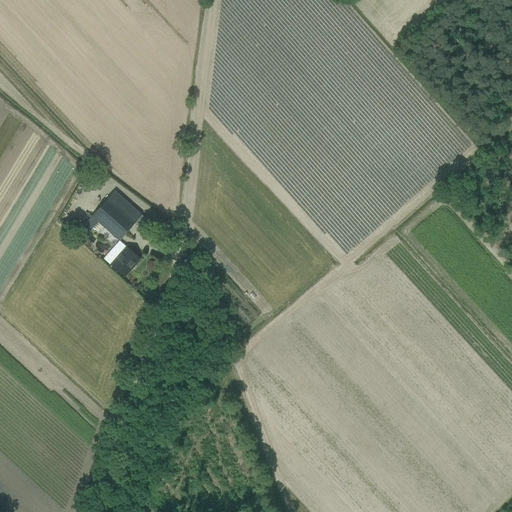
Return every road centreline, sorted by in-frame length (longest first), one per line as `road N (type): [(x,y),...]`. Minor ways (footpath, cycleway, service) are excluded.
road 1 (unclassified): [(94,511),(182,241)]
road 2 (track): [(182,241),(211,0)]
